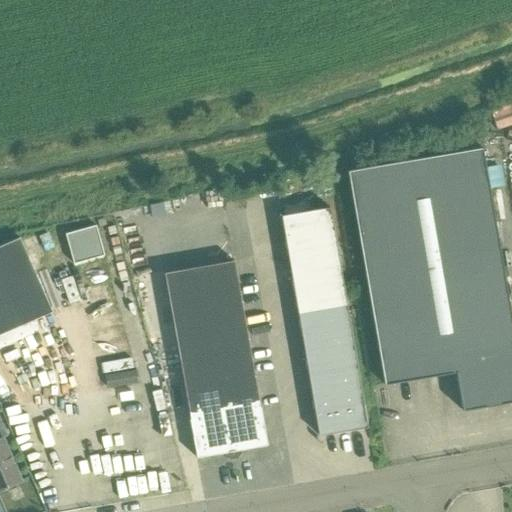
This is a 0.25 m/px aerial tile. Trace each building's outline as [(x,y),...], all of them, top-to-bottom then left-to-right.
[(346,167),(383,381),(455,369),(462,408),(511,398),(511,320),(482,144),(346,167)] [(329,205),(279,214),(287,255),(336,246),(329,205)] [(95,225),(65,234),(73,264),(104,255),(95,225)] [(0,243),(0,332),(50,310),(17,236),(0,243)] [(336,246),(287,255),(293,294),(342,285),(336,246)] [(162,270),(195,456),(266,443),(233,257),(162,270)] [(342,285),(293,294),(300,333),(349,325),(342,285)] [(349,325),(300,333),(307,374),(356,366),(349,325)] [(356,366),(307,374),(312,404),(361,395),(356,366)] [(361,395),(312,404),(317,434),(367,425),(361,395)] [(0,487),(6,485),(8,489),(15,486),(13,482),(19,479),(1,437),(0,437),(0,487)]
